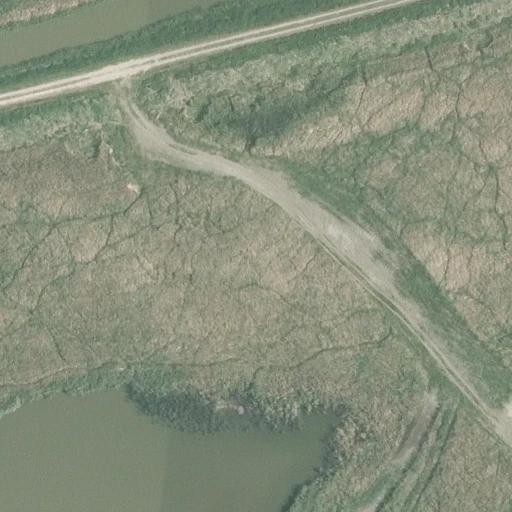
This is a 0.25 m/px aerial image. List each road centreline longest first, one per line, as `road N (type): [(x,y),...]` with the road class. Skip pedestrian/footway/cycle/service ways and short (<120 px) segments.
road 1 (track): [(0,102),(103,74),(285,185),(421,305),(511,364)]
road 2 (track): [(103,74),(377,0)]
